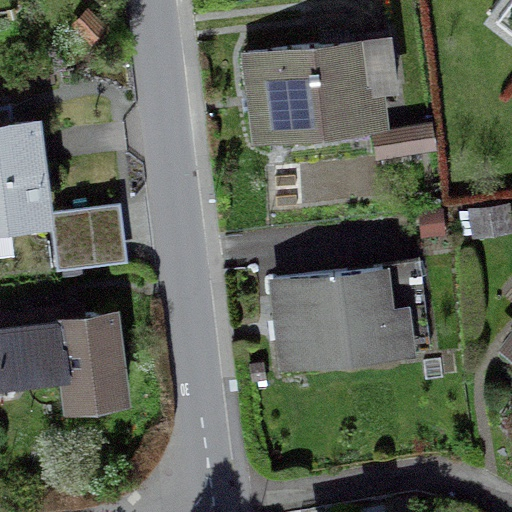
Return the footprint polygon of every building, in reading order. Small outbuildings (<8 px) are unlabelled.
[(321,40),(347,37),(346,26),(319,29),(321,40)] [(392,80),(387,33),(246,49),(252,94),(273,92),(279,133),(380,120),(376,83),(392,80)] [(0,102),(0,218),(43,213),(31,119),(8,122),(5,102),(0,102)] [(414,126),(377,131),(379,151),(416,146),(414,126)] [(500,171),(479,174),(481,195),(502,192),(500,171)] [(51,208),(54,235),(75,232),(79,262),(125,256),(119,200),(51,208)] [(503,201),(474,205),(477,228),(506,224),(503,201)] [(54,235),(58,265),(79,262),(75,232),(54,235)] [(273,278),(283,362),(428,344),(418,260),(273,278)] [(0,375),(66,367),(70,400),(121,393),(111,308),(0,323),(0,375)]
